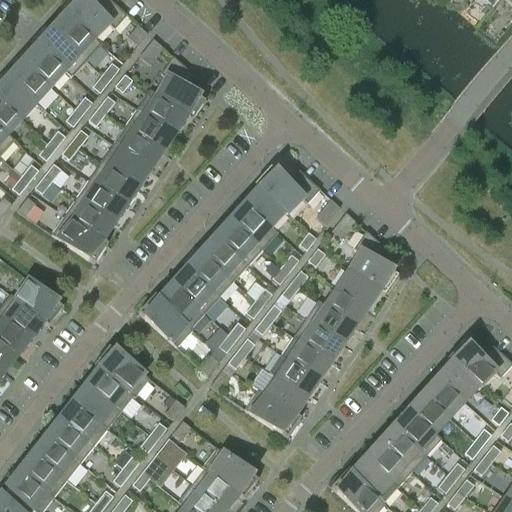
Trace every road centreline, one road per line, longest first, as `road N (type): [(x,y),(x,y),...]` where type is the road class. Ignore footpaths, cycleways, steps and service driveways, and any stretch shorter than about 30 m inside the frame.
road 1 (residential): [(0,455),(108,317),(287,124)]
road 2 (residential): [(283,511),(477,297)]
road 3 (residential): [(382,209),(511,56)]
road 4 (residential): [(287,124),(151,0)]
road 5 (residential): [(477,297),(382,209)]
road 6 (residential): [(382,209),(287,124)]
